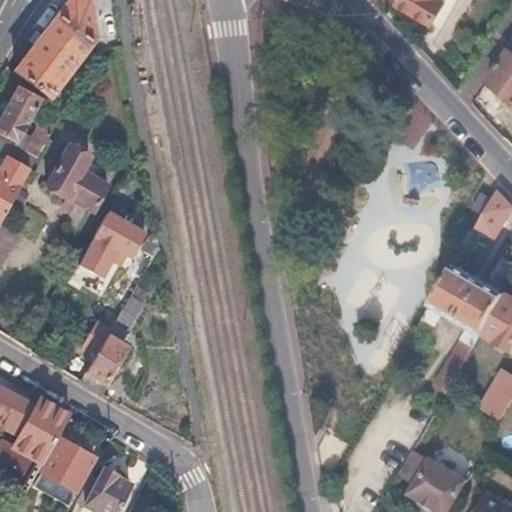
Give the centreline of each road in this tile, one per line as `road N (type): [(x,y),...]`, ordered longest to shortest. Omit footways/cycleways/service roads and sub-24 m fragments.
road 1 (residential): [(219,5),(311,511)]
road 2 (residential): [(0,350),(174,454),(192,477),(202,511)]
road 3 (residential): [(511,170),(356,8)]
